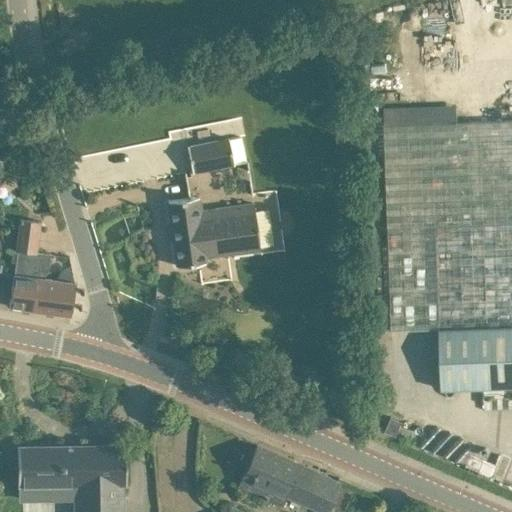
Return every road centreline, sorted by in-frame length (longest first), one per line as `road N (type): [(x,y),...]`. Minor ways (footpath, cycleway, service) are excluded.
road 1 (tertiary): [(484,511),(93,350)]
road 2 (tertiary): [(93,350),(101,312),(30,71),(18,0)]
